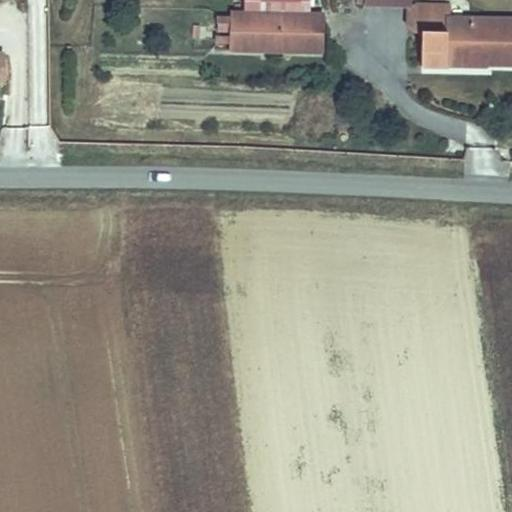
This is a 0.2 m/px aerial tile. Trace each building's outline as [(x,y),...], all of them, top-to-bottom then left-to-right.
[(313,0),(247,0),(248,17),(313,16),(313,0)] [(362,0),(363,8),(411,8),(411,0),(362,0)] [(511,16),(452,16),(451,0),(417,0),(417,32),(429,32),(429,64),(449,65),(449,53),(490,53),(490,66),(511,65),(511,16)] [(313,16),(248,17),(238,17),(238,52),(323,52),(324,16),(313,16)] [(449,65),(490,66),(490,53),(449,53),(449,65)]
